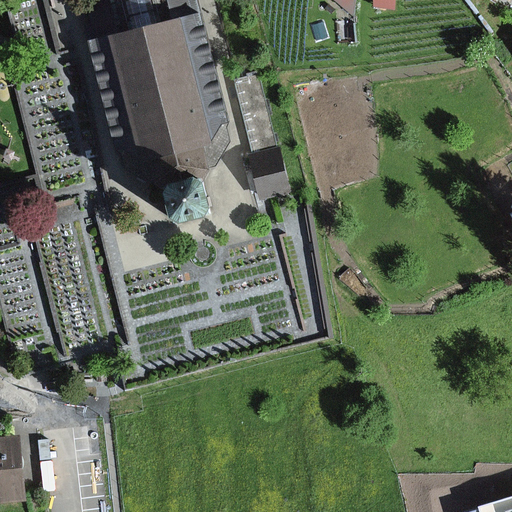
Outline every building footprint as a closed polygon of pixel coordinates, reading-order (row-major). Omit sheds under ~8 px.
[(97,0),(102,22),(92,24),(96,43),(123,151),(129,150),(131,164),(155,180),(169,179),(170,183),(182,190),(197,186),(192,195),(198,219),(208,226),(233,220),(238,209),(232,185),(222,180),(221,178),(228,169),(227,162),(240,136),(238,124),(243,123),(213,0),(97,0)] [(331,0),(352,15),(353,0),(331,0)] [(395,0),(374,0),(375,7),(395,10),(395,0)] [(241,75),(257,148),(289,140),(274,68),(241,75)] [(299,183),(289,140),(257,148),(266,190),(299,183)] [(28,433),(0,435),(0,500),(35,497),(28,433)] [(511,511),(511,498),(466,511),(511,511)]
